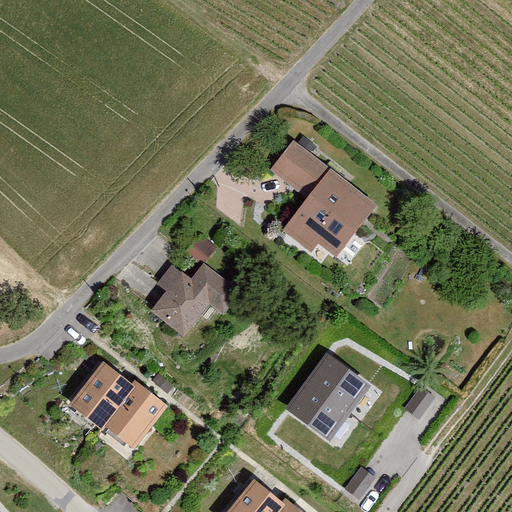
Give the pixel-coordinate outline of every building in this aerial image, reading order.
[(307,199),(331,168),(294,140),(270,171),(307,199)] [(380,205),(331,168),(307,199),(283,230),(312,252),(318,244),(338,259),(380,205)] [(202,235),(191,248),(208,262),(219,248),(202,235)] [(153,310),(184,334),(209,302),(224,314),(242,291),(203,260),(190,277),(172,263),(156,284),(167,292),(153,310)] [(285,407),(331,442),(372,388),(326,353),(285,407)] [(132,385),(105,362),(70,405),(103,429),(106,426),(135,387),(132,385)] [(132,385),(135,387),(106,426),(135,449),(168,406),(135,381),(132,385)] [(421,387),(404,409),(419,420),(436,398),(421,387)] [(361,467),(345,489),(359,500),(376,479),(361,467)] [(287,511),(289,510),(257,487),(237,511),(287,511)]
